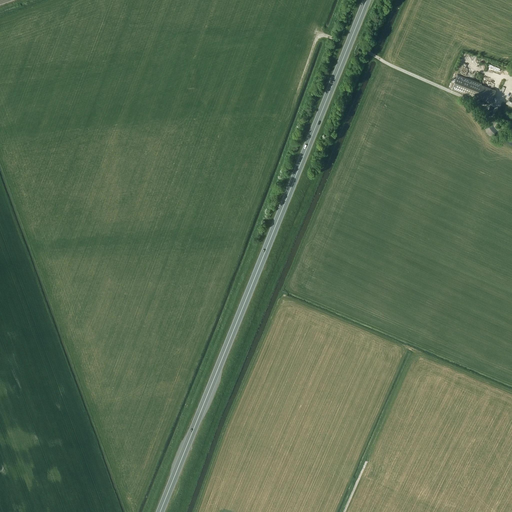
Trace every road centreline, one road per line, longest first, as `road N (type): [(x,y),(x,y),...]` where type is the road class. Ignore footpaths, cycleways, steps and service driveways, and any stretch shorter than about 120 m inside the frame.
road 1 (trunk): [(159,511),(366,0)]
road 2 (track): [(492,110),(324,35),(298,90)]
